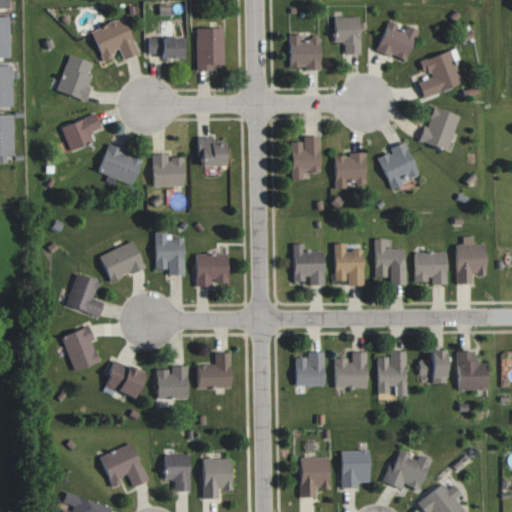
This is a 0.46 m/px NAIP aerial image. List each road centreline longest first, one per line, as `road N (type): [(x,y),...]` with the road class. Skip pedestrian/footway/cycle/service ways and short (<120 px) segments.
road 1 (residential): [(262,511),(252,0)]
road 2 (residential): [(511,313),(149,318)]
